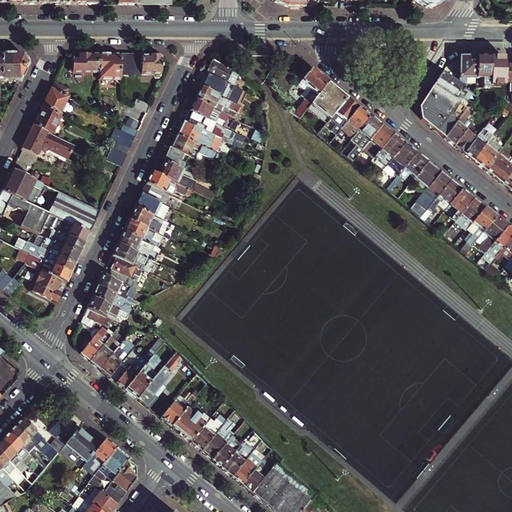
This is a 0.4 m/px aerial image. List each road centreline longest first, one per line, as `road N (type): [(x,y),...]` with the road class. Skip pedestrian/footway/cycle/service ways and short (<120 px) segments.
road 1 (residential): [(200,31),(43,356)]
road 2 (tertiary): [(51,363),(169,459)]
road 3 (residential): [(511,210),(393,115)]
road 4 (residential): [(55,30),(200,31)]
road 5 (residential): [(0,158),(55,30)]
